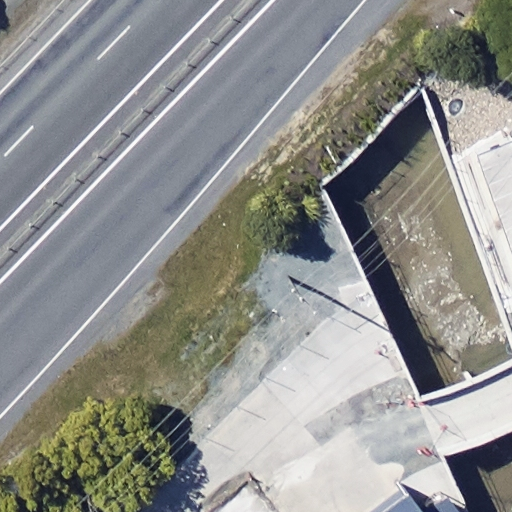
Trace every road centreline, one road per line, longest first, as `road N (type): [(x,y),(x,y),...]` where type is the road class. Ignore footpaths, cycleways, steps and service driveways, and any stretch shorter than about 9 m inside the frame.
road 1 (trunk): [(326,0),(0,351)]
road 2 (trunk): [(0,161),(157,0)]
